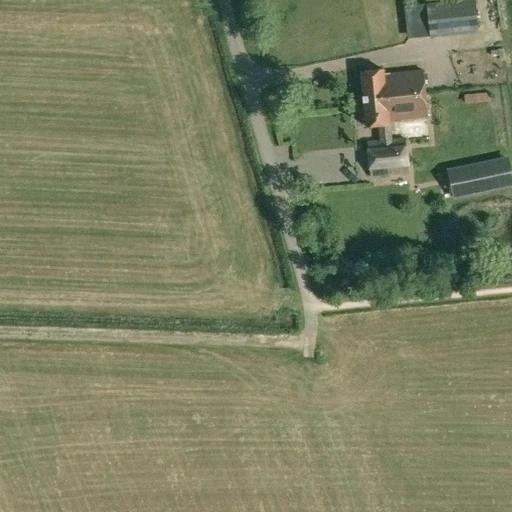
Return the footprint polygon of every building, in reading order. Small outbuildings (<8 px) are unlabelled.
[(474,0),(469,0),(426,5),(430,36),(478,31),(474,0)] [(388,120),(427,116),(422,70),(383,74),(383,69),(361,72),(366,127),(389,125),(388,120)] [(464,95),(464,104),(491,101),(490,93),(464,95)] [(408,173),(405,138),(367,142),(370,176),(408,173)] [(511,184),(511,179),(507,158),(505,148),(502,148),(494,150),(447,160),(446,160),(454,198),(510,185),(511,184)]
